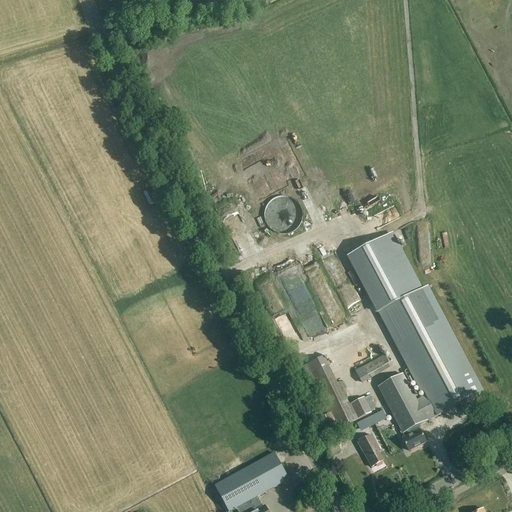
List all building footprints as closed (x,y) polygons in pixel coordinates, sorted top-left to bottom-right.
[(284,141),(240,164),(259,199),(303,175),(284,141)] [(379,313),(381,312),(425,396),(414,402),(401,376),(378,388),(401,431),(405,439),(402,440),(408,451),(426,442),(419,429),(421,425),(464,402),(409,297),(421,290),(391,234),(349,256),(379,313)] [(325,284),(320,275),(313,279),(318,288),(325,284)] [(319,302),(329,297),(325,287),(314,292),(319,302)] [(429,297),(428,297),(426,298),(423,300),(421,302),(419,306),(419,308),(419,310),(419,312),(420,314),(421,317),(425,320),(430,321),(435,320),(439,318),(442,315),(443,310),(443,306),(441,303),(439,300),(436,298),(432,297),(429,297)] [(280,314),(276,316),(278,321),(273,324),(279,337),(293,330),(279,301),(275,303),(280,314)] [(355,341),(359,352),(376,346),(371,335),(355,341)] [(363,368),(369,379),(391,367),(385,356),(363,368)] [(333,431),(337,428),(330,412),(325,414),(333,431)] [(384,463),(378,453),(380,453),(372,436),(356,444),(362,455),(363,454),(371,469),(384,463)] [(247,503),(257,498),(288,481),(274,455),(216,487),(229,511),(231,511),(237,509),(241,507),(240,505),(246,502),(247,503)] [(257,498),(247,503),(251,511),(267,511),(265,507),(263,508),(257,498)] [(241,507),(237,509),(238,511),(251,511),(247,503),(246,502),(240,505),(241,507)]
